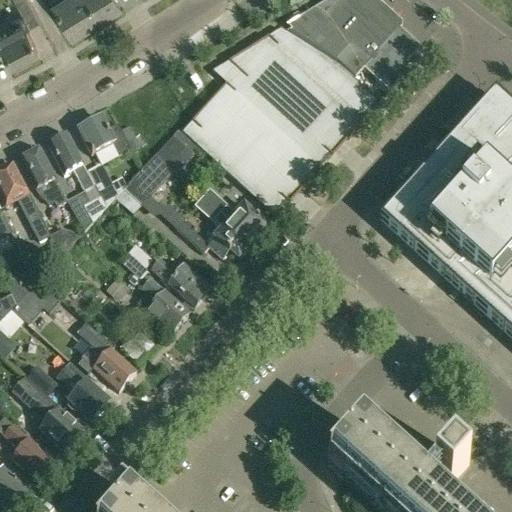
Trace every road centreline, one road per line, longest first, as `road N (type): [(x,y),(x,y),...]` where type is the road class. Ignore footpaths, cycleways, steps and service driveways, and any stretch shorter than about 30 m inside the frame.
road 1 (residential): [(71,511),(322,232)]
road 2 (unclassified): [(322,232),(495,41)]
road 3 (unclassified): [(0,129),(207,0)]
road 4 (residential): [(316,511),(307,464),(313,446),(421,325)]
road 5 (unclassified): [(322,232),(421,325)]
road 6 (unclassified): [(421,325),(511,408)]
